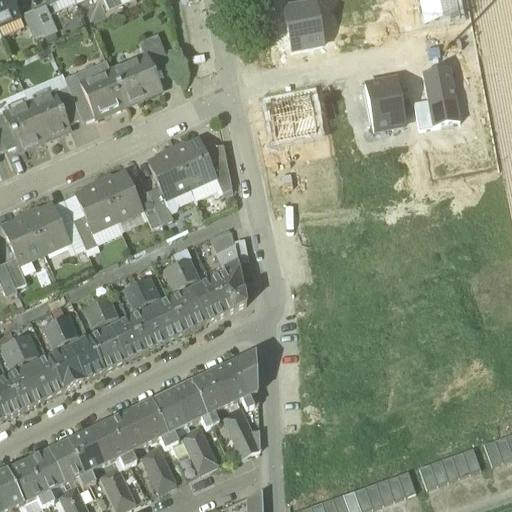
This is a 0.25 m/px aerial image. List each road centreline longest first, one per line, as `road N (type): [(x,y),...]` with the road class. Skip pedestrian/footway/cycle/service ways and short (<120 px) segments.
road 1 (residential): [(265,330),(0,451)]
road 2 (residential): [(0,203),(231,97)]
road 3 (residential): [(231,97),(272,289),(274,313),(265,330)]
road 4 (residential): [(231,97),(264,84),(459,50)]
road 5 (residential): [(276,511),(265,330)]
